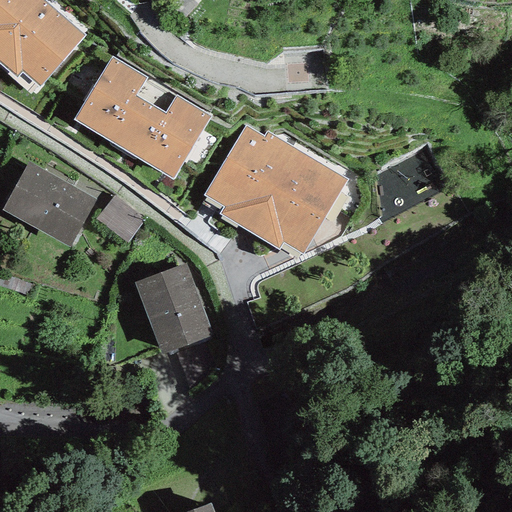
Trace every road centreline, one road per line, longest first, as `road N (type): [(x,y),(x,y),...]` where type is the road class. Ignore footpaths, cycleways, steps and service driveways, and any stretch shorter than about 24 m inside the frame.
road 1 (track): [(511,254),(473,266),(314,350),(239,366)]
road 2 (residential): [(239,366),(161,429),(0,424)]
